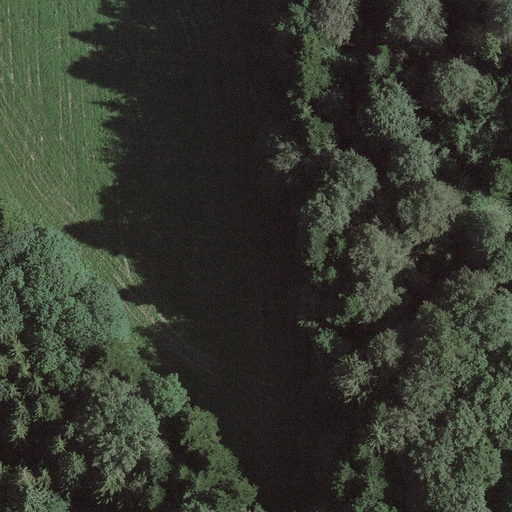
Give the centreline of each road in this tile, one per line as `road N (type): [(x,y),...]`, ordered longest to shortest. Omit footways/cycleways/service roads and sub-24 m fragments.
road 1 (track): [(511,352),(446,425),(417,469),(404,511)]
road 2 (track): [(0,363),(85,511)]
